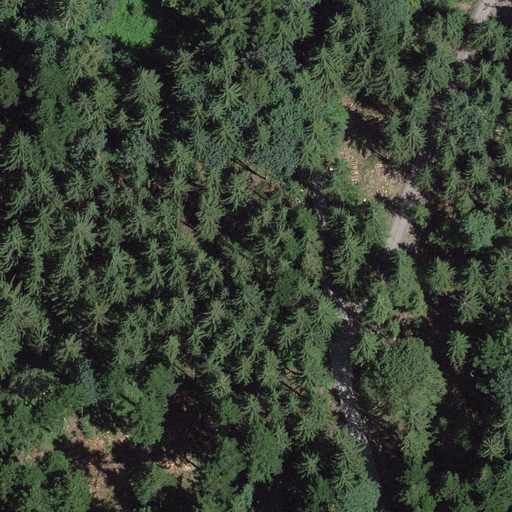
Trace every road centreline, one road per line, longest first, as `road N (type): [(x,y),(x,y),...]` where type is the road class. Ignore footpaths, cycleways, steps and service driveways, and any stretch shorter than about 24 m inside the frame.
road 1 (unclassified): [(379,511),(345,349),(310,0)]
road 2 (track): [(345,349),(506,0)]
